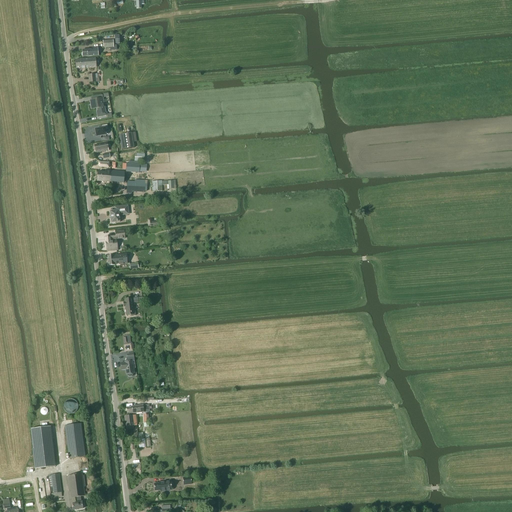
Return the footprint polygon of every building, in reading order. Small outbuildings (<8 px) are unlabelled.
[(143,0),(142,0),(141,0),(136,0),(136,9),(142,9),(141,5),(144,4),(143,0)] [(92,49),(82,50),(82,57),(95,56),(98,56),(98,48),(92,48),(92,49)] [(75,60),(76,69),(96,67),(96,58),(75,60)] [(95,74),(88,75),(89,83),(96,82),(99,82),(99,78),(97,78),(96,78),(95,74)] [(92,100),(90,100),(91,110),(97,109),(98,111),(97,111),(98,117),(106,115),(106,113),(103,98),(102,95),(98,96),(98,99),(92,100)] [(102,128),(95,130),(96,137),(106,135),(105,130),(108,130),(107,125),(102,126),(102,128)] [(132,133),(119,135),(121,150),(134,148),(133,142),(132,133)] [(107,144),(94,146),(95,151),(99,150),(100,153),(100,152),(101,152),(108,151),(107,144)] [(145,165),(140,164),(126,163),(126,172),(139,173),(139,172),(144,172),(145,165)] [(109,183),(110,170),(105,170),(105,173),(98,172),(97,182),(109,183)] [(125,171),(110,170),(109,183),(124,184),(125,171)] [(127,183),(127,191),(131,192),(144,192),(144,191),(146,191),(146,190),(146,184),(146,181),(144,181),(138,180),(138,184),(127,183)] [(117,211),(110,212),(111,223),(112,223),(113,224),(116,224),(116,223),(120,223),(120,216),(129,215),(129,213),(128,206),(117,207),(117,211)] [(115,236),(112,236),(105,237),(107,252),(118,251),(117,240),(114,240),(125,239),(124,231),(115,232),(115,236)] [(126,254),(114,255),(107,256),(108,266),(115,265),(127,264),(126,254)] [(138,298),(132,298),(124,299),(124,302),(123,302),(124,307),(125,307),(126,316),(131,315),(131,316),(136,316),(135,311),(134,311),(133,303),(138,302),(138,298)] [(134,373),(133,361),(135,361),(133,353),(127,354),(127,358),(125,362),(124,362),(125,362),(121,363),(122,370),(126,369),(127,374),(128,374),(128,376),(129,377),(132,376),(133,375),(133,374),(134,373)] [(127,416),(124,416),(126,426),(126,427),(137,425),(136,415),(133,415),(130,416),(130,414),(133,414),(132,407),(132,406),(132,404),(126,405),(126,407),(127,415),(128,416),(127,416)] [(143,406),(132,407),(133,414),(144,413),(149,412),(149,405),(143,406)] [(85,457),(81,424),(65,426),(69,459),(85,457)] [(36,470),(56,468),(52,427),(31,429),(36,470)] [(59,474),(48,476),(50,488),(52,487),(53,494),(57,493),(61,493),(62,493),(59,474)] [(72,500),(75,500),(76,503),(72,503),(73,510),(83,509),(82,502),(81,502),(81,497),(85,496),(82,474),(67,476),(69,492),(71,492),(72,500)] [(163,484),(154,485),(154,492),(160,491),(160,492),(172,491),(172,490),(173,490),(173,486),(171,486),(171,482),(163,483),(163,484)] [(10,503),(4,504),(4,509),(7,508),(7,511),(6,511),(5,511),(18,511),(18,510),(17,509),(17,508),(16,508),(15,508),(10,508),(10,503)]
